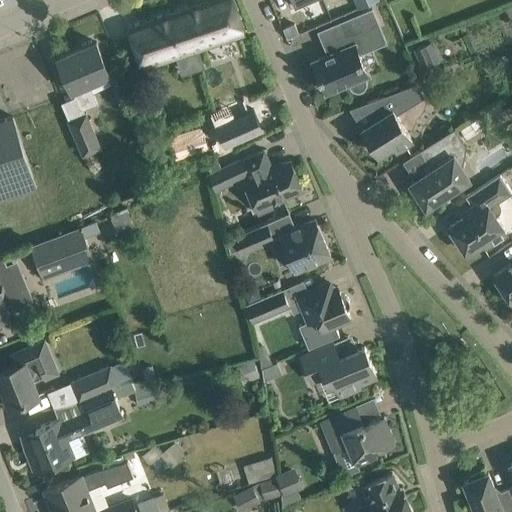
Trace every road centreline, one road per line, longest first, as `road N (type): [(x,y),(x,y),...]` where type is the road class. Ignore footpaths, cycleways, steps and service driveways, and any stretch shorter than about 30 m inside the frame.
road 1 (residential): [(343,199),(402,338),(431,452)]
road 2 (residential): [(511,361),(383,217),(343,199)]
road 3 (residential): [(252,0),(343,199)]
